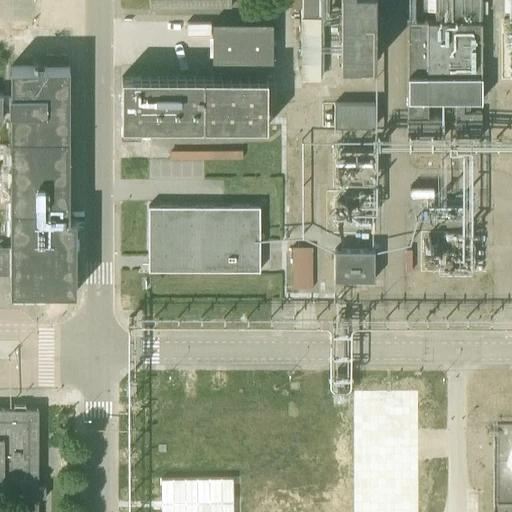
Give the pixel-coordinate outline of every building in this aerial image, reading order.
[(303,0),(303,12),(321,12),(320,0),(303,0)] [(341,0),(342,55),(376,55),(376,0),(341,0)] [(434,0),(435,17),(482,17),(482,0),(434,0)] [(301,78),(320,78),(321,17),(302,17),(301,78)] [(442,114),(424,113),(424,101),(455,101),(455,138),(482,138),(482,114),(467,113),(467,102),(482,102),(482,22),(410,22),(409,137),(442,137),(442,114)] [(273,23),(244,23),(214,23),(214,63),(273,63),(273,23)] [(70,219),(70,107),(70,96),(70,66),(45,66),(45,57),(36,57),(36,66),(12,66),(12,90),(0,89),(0,109),(5,109),(5,103),(12,103),(12,246),(0,245),(0,273),(12,274),(11,292),(76,292),(77,219),(70,219)] [(120,122),(265,122),(266,71),(120,71),(120,122)] [(336,126),(375,126),(375,102),(336,102),(336,126)] [(261,267),(261,205),(152,205),(152,267),(261,267)] [(294,245),(294,285),(314,284),(314,244),(294,245)] [(337,279),(375,280),(375,251),(336,251),(337,279)] [(0,408),(0,481),(22,481),(22,511),(38,511),(39,498),(46,498),(46,485),(39,485),(39,481),(39,408),(0,408)] [(511,431),(511,433),(507,436),(504,440),(502,446),(500,455),(501,460),(503,465),(506,470),(509,474),(511,476),(511,431)]
